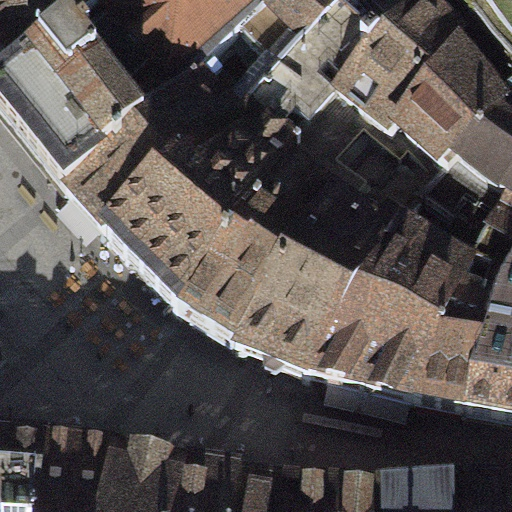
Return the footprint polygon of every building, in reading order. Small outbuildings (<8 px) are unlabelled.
[(15,0),(0,11),(0,125),(104,251),(247,123),(301,161),(338,198),(230,359),(301,385),(511,434),(511,83),(430,0),(15,0)] [(0,0),(0,11),(15,0),(0,0)] [(247,123),(104,251),(181,332),(301,161),(247,123)] [(301,161),(181,332),(230,359),(338,198),(301,161)] [(271,488),(0,448),(0,511),(511,511),(511,498),(403,505),(271,488)]
